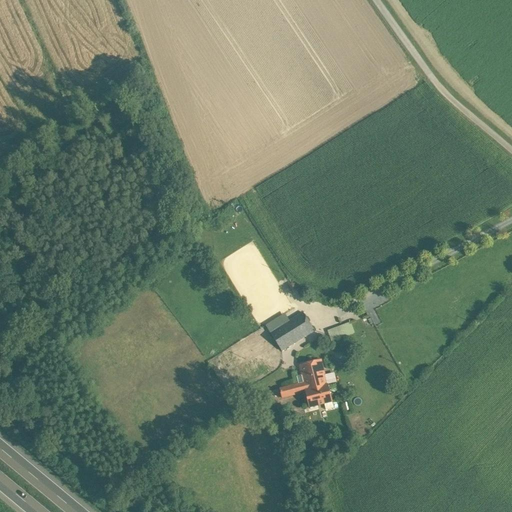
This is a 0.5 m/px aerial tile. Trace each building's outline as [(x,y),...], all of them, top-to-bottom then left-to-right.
[(303,313),(270,333),(282,351),(315,331),(303,313)] [(348,321),(348,330),(357,330),(358,322),(348,321)] [(342,325),(329,329),(332,340),(345,335),(342,325)] [(321,360),(299,366),(303,382),(305,390),(328,385),(321,360)] [(328,383),(336,382),(334,373),(327,374),(328,383)] [(298,384),(280,388),(282,398),(301,393),(298,384)] [(305,390),(306,392),(309,408),(324,404),(332,402),(328,385),(305,390)]
